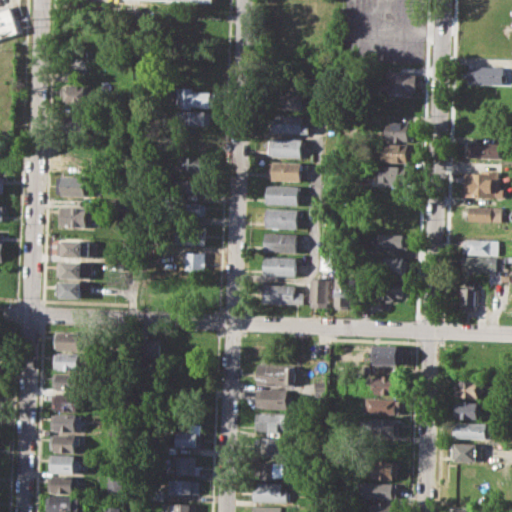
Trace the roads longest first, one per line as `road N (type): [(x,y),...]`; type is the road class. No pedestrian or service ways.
road 1 (residential): [(0,312),(511,332)]
road 2 (residential): [(40,0),(21,511)]
road 3 (residential): [(443,0),(424,511)]
road 4 (residential): [(242,0),(223,511)]
